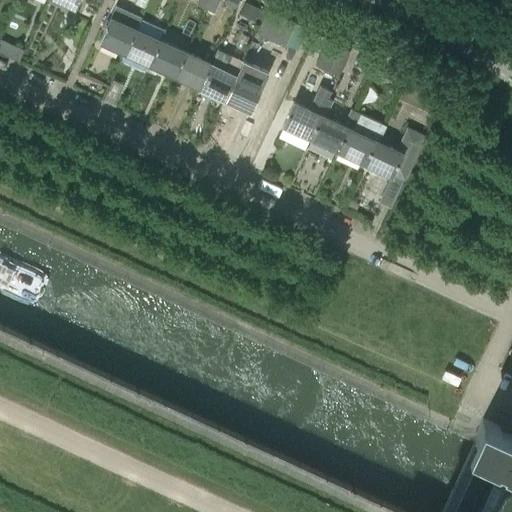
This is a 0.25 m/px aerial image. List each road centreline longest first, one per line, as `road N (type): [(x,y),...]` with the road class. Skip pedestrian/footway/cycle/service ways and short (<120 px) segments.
road 1 (residential): [(511,315),(0,76)]
road 2 (unclassified): [(511,78),(386,0)]
